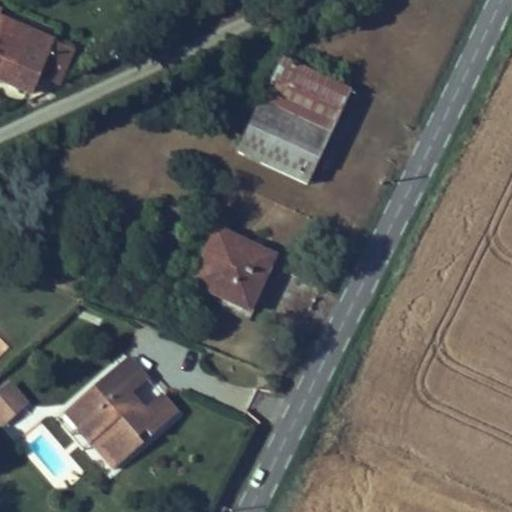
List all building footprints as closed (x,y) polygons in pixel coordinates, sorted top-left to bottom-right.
[(0,74),(28,87),(37,66),(51,34),(0,12),(0,74)] [(73,44),(51,34),(37,66),(59,76),(73,44)] [(237,145),(305,176),(347,85),(281,54),(262,95),(260,95),(237,145)] [(268,254),(244,244),(247,236),(215,222),(190,276),(246,302),(268,254)] [(272,248),(247,236),(244,244),(268,254),(272,248)] [(140,374),(120,352),(62,402),(89,433),(82,438),(105,465),(134,439),(126,429),(134,423),(141,433),(169,409),(152,389),(133,406),(120,391),(140,374)] [(0,419),(25,399),(9,380),(0,387),(0,419)] [(62,402),(55,407),(82,438),(89,433),(62,402)]
